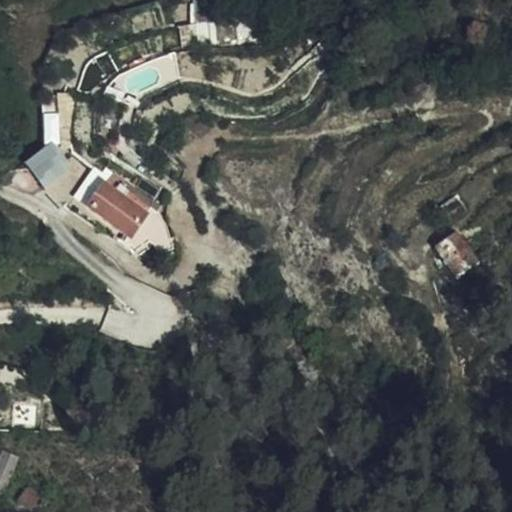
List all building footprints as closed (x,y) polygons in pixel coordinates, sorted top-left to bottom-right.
[(49,146),(27,164),(42,182),(64,164),(49,146)] [(72,196),(86,206),(104,182),(90,172),(72,196)] [(104,182),(86,206),(126,234),(122,239),(132,246),(147,237),(149,253),(164,253),(166,225),(153,203),(119,180),(113,190),(104,182)] [(446,211),(457,226),(475,214),(464,198),(446,211)] [(485,228),(475,214),(457,226),(467,241),(485,228)] [(0,452),(0,489),(10,489),(9,451),(0,452)] [(24,488),(22,504),(40,505),(42,490),(24,488)]
